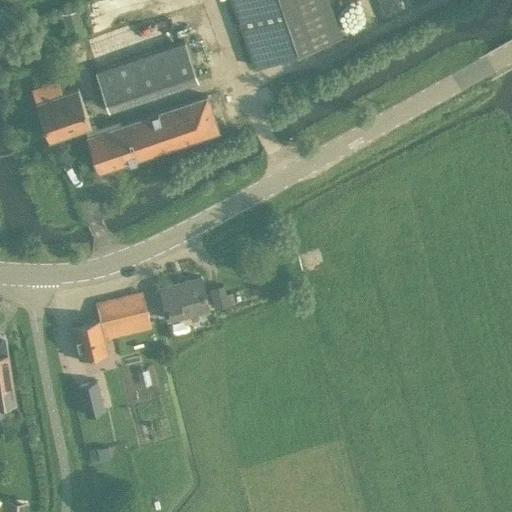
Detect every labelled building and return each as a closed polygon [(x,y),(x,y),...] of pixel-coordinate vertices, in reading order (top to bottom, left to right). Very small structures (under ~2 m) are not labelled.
[(230,0),(253,66),(340,37),(326,0),(230,0)] [(86,32),(79,9),(61,13),(68,37),(86,32)] [(0,60),(14,56),(6,27),(0,28),(0,60)] [(109,110),(199,79),(186,41),(96,71),(109,110)] [(84,126),(87,135),(121,123),(119,119),(97,126),(95,121),(89,123),(77,87),(63,92),(58,78),(33,87),(37,99),(37,100),(50,138),(84,126)] [(121,123),(87,135),(85,135),(99,172),(220,131),(207,94),(121,123)] [(272,230),(260,236),(264,244),(275,238),(272,230)] [(201,276),(160,286),(168,319),(209,309),(201,276)] [(210,288),(215,308),(235,303),(232,292),(226,293),(224,284),(210,288)] [(99,318),(71,325),(79,356),(107,349),(104,337),(151,326),(142,291),(95,303),(99,318)] [(4,336),(0,332),(0,403),(15,401),(4,336)] [(77,385),(85,416),(105,410),(97,379),(77,385)] [(5,499),(4,511),(26,511),(27,501),(5,499)]
